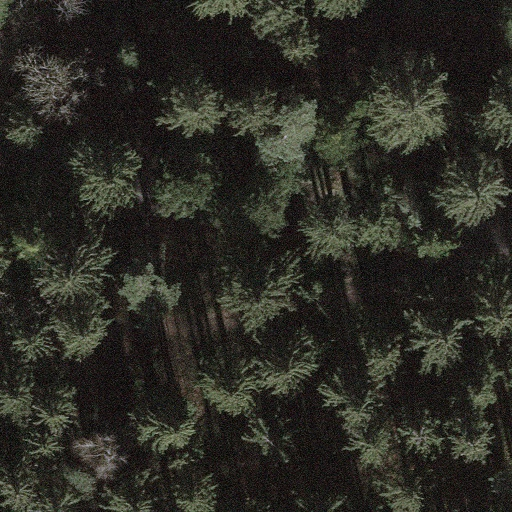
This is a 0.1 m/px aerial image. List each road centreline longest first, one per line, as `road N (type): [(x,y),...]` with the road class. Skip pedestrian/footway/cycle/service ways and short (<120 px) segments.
road 1 (track): [(498,249),(137,189),(0,132)]
road 2 (track): [(498,249),(287,307),(112,322),(0,318)]
